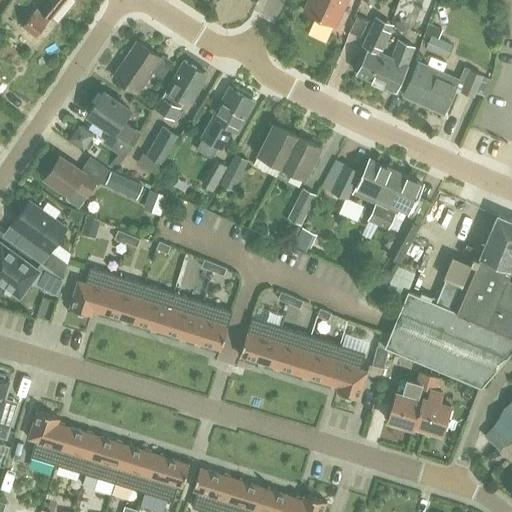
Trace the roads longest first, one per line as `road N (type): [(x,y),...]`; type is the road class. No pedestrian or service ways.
road 1 (residential): [(448,488),(0,346)]
road 2 (residential): [(511,186),(244,63)]
road 3 (residential): [(0,179),(123,0)]
